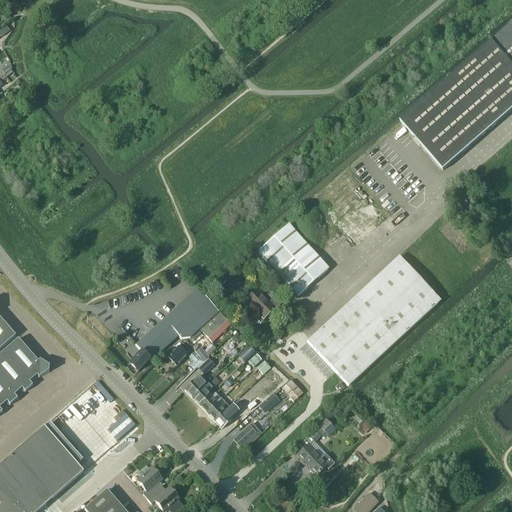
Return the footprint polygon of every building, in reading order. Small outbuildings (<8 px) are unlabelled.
[(511,23),(491,42),(511,65),(511,23)] [(511,65),(491,42),(491,41),(490,41),(491,42),(400,122),(443,171),(511,110),(511,65)] [(288,225),(257,253),(297,297),(328,270),(288,225)] [(396,260),(306,343),(348,388),(437,305),(396,260)] [(229,273),(242,285),(248,278),(236,267),(229,273)] [(263,321),(273,311),(267,304),(269,302),(256,290),(246,300),(258,312),(256,314),(263,321)] [(141,352),(149,361),(150,362),(177,337),(180,340),(190,339),(199,331),(218,313),(198,293),(196,291),(135,346),(141,352)] [(226,306),(230,310),(234,306),(230,302),(226,306)] [(229,325),(218,313),(199,331),(211,343),(229,325)] [(0,349),(15,337),(0,319),(0,349)] [(232,338),(232,342),(234,344),(237,344),(240,342),(240,338),(237,336),(234,336),(232,338)] [(48,369),(49,368),(39,361),(37,363),(17,340),(0,355),(0,414),(2,413),(0,411),(0,408),(6,403),(9,406),(17,400),(14,396),(21,390),(24,393),(32,387),(29,383),(36,377),(38,378),(38,379),(48,373),(48,372),(48,369)] [(185,355),(189,352),(181,345),(174,352),(171,349),(164,355),(168,359),(167,359),(175,368),(187,356),(185,355)] [(243,352),(248,358),(253,353),(248,348),(243,352)] [(195,353),(204,362),(208,358),(200,349),(195,353)] [(141,352),(129,364),(138,373),(149,361),(141,352)] [(197,369),(203,362),(204,362),(195,353),(194,354),(194,353),(188,359),(192,362),(189,366),(194,371),(197,369)] [(255,356),(247,363),(253,369),(261,361),(255,356)] [(203,362),(197,369),(204,376),(214,366),(207,359),(208,358),(204,362),(203,362)] [(256,369),(259,372),(263,376),(270,369),(263,362),(256,369)] [(237,371),(231,377),(234,380),(240,375),(237,371)] [(191,399),(202,389),(205,386),(206,385),(198,377),(184,391),(191,399)] [(213,389),(219,384),(214,379),(209,384),(213,389)] [(224,391),(233,384),(229,380),(221,388),(224,391)] [(281,390),(293,404),(302,395),(290,382),(281,390)] [(339,384),(335,389),(339,393),(344,389),(339,384)] [(191,399),(199,407),(209,397),(206,394),(209,390),(205,386),(202,389),(191,399)] [(199,407),(206,414),(221,400),(215,394),(210,398),(209,397),(199,407)] [(254,412),(253,412),(252,410),(258,405),(251,396),(246,401),(249,404),(247,405),(250,408),(249,410),(245,406),(236,414),(242,421),(249,414),(250,415),(254,412)] [(206,414),(213,422),(224,413),(229,408),(221,400),(206,414)] [(267,414),(261,407),(254,414),(259,420),(267,414)] [(224,413),(213,422),(221,430),(231,421),(227,416),(230,414),(227,411),(225,414),(224,413)] [(314,444),(324,434),(327,437),(334,431),(325,422),(308,438),(314,444)] [(366,422),(358,430),(363,436),(372,427),(366,422)] [(233,441),(242,452),(248,446),(245,443),(255,434),(257,437),(260,435),(251,425),(249,427),(233,441)] [(38,511),(83,473),(43,428),(0,465),(0,511),(38,511)] [(315,477),(325,468),(328,471),(334,465),(325,455),(320,459),(308,446),(296,457),(315,477)] [(127,477),(133,472),(129,467),(123,472),(127,477)] [(145,493),(142,496),(146,501),(161,488),(157,484),(161,480),(152,470),(136,483),(145,493)] [(179,511),(183,509),(177,501),(178,500),(169,489),(165,493),(161,488),(146,501),(151,506),(154,503),(161,511),(179,511)] [(84,511),(102,511),(115,501),(106,491),(84,511)] [(356,511),(368,511),(377,504),(368,495),(354,510),(356,511)] [(102,511),(123,511),(124,511),(115,501),(102,511)]
